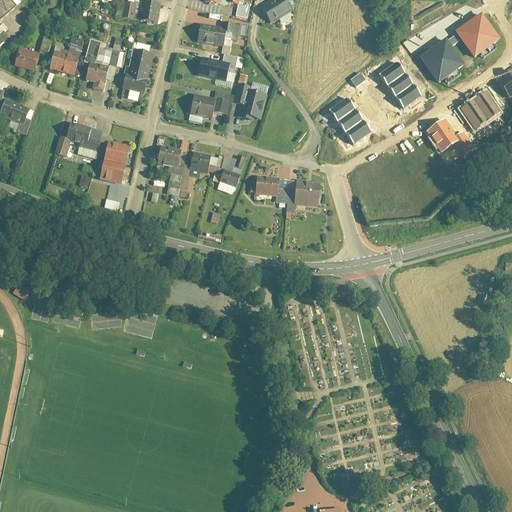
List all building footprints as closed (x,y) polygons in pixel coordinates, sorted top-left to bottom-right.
[(11,0),(3,0),(0,3),(0,20),(17,6),(11,0)] [(276,0),(263,8),(273,24),(293,11),(285,0),(276,0)] [(133,21),(141,22),(144,2),(136,1),(136,5),(133,21)] [(141,22),(158,25),(161,5),(144,2),(141,22)] [(122,19),(133,21),(136,5),(125,3),(122,19)] [(252,7),(240,4),(237,17),(249,19),(252,7)] [(461,41),(474,60),(500,42),(482,16),(456,34),(457,36),(461,41)] [(201,24),(198,43),(223,48),(231,50),(232,50),(234,41),(238,42),(241,26),(223,23),(222,28),(201,24)] [(447,43),(451,48),(461,41),(457,36),(447,43)] [(43,38),(41,48),(49,49),(51,40),(43,38)] [(92,64),(95,65),(100,46),(101,42),(91,40),(86,62),(92,64)] [(419,59),(437,86),(464,67),(451,48),(447,43),(446,41),(419,59)] [(135,43),(133,51),(150,54),(151,46),(135,43)] [(100,46),(95,65),(109,68),(113,51),(114,49),(100,46)] [(15,67),(37,73),(41,54),(20,48),(15,67)] [(50,70),(75,76),(80,58),(55,51),(50,70)] [(109,68),(106,80),(113,82),(121,52),(113,51),(109,68)] [(125,90),(145,94),(154,55),(150,54),(133,51),(125,90)] [(224,55),(223,62),(231,63),(237,65),(238,58),(230,56),(224,55)] [(199,78),(227,83),(231,63),(223,62),(203,58),(199,78)] [(106,80),(109,68),(95,65),(92,64),(88,81),(95,83),(93,89),(103,91),(106,80)] [(379,77),(403,111),(421,98),(397,64),(379,77)] [(511,71),(497,82),(509,100),(511,98),(511,71)] [(241,74),(239,82),(247,84),(249,76),(241,74)] [(351,81),(356,88),(365,82),(361,75),(351,81)] [(234,103),(242,105),(246,91),(247,86),(239,84),(234,103)] [(262,121),(268,96),(246,91),(242,105),(240,116),(262,121)] [(216,100),(214,112),(228,115),(232,95),(218,92),(216,100)] [(487,93),(460,111),(462,114),(472,128),(474,132),(501,114),(498,110),(489,96),(487,93)] [(493,93),(489,96),(498,110),(503,107),(493,93)] [(190,116),(212,121),(214,112),(216,100),(195,95),(190,116)] [(0,116),(24,126),(31,109),(7,99),(0,115),(0,116)] [(371,134),(347,99),(330,112),(353,146),(371,134)] [(36,128),(43,131),(42,134),(50,137),(56,119),(42,114),(36,128)] [(462,114),(457,118),(468,133),(472,128),(462,114)] [(445,121),(426,133),(442,156),(456,146),(464,158),(475,151),(463,133),(457,138),(445,121)] [(89,145),(92,129),(71,124),(67,140),(70,141),(81,143),(89,145)] [(67,156),(70,141),(67,140),(60,139),(57,154),(67,156)] [(122,186),(130,146),(109,142),(100,181),(122,186)] [(89,145),(81,143),(78,156),(97,160),(100,147),(89,145)] [(174,170),(178,150),(161,147),(157,166),(174,170)] [(169,194),(179,196),(181,190),(186,165),(189,153),(178,150),(174,170),(169,194)] [(191,172),(207,175),(208,172),(211,157),(195,153),(192,167),(191,172)] [(235,168),(243,171),(247,159),(239,156),(235,168)] [(211,157),(208,172),(215,174),(219,158),(211,157)] [(191,172),(192,167),(186,165),(181,190),(187,191),(191,172)] [(221,183),(236,188),(240,178),(225,172),(221,183)] [(80,186),(89,188),(91,178),(82,176),(80,186)] [(277,198),(279,180),(258,178),(256,196),(277,198)] [(288,204),(290,181),(279,180),(277,198),(277,203),(288,204)] [(296,205),(298,181),(290,181),(288,204),(288,213),(295,214),(296,205)] [(298,181),(296,205),(319,207),(321,183),(298,181)] [(187,191),(181,190),(179,196),(179,198),(188,200),(190,192),(187,191)] [(218,223),(220,215),(213,213),(211,222),(218,223)] [(18,284),(13,294),(25,300),(30,290),(18,284)] [(0,483),(28,349),(23,323),(7,298),(0,290),(0,483)]
